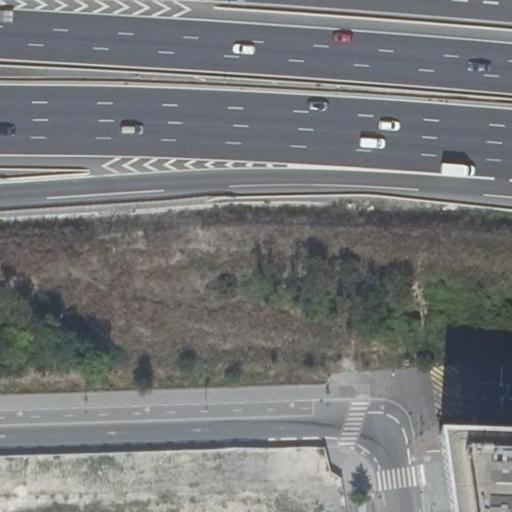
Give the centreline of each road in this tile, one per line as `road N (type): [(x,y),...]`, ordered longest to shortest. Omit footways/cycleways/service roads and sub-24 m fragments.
road 1 (motorway): [(511,70),(0,33)]
road 2 (motorway): [(0,123),(213,124),(511,145)]
road 3 (motorway): [(0,193),(236,177),(511,184)]
road 4 (residential): [(403,511),(391,444),(365,424),(0,436)]
